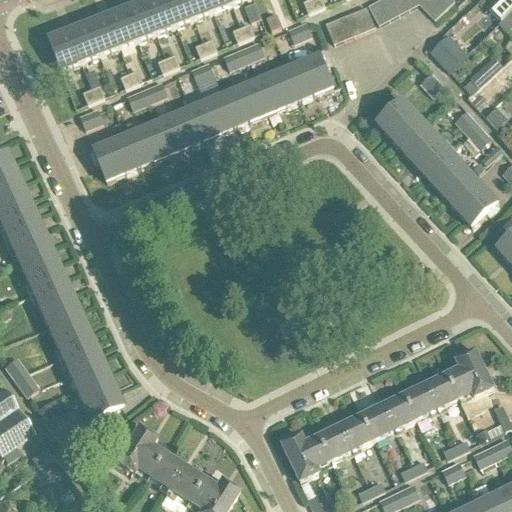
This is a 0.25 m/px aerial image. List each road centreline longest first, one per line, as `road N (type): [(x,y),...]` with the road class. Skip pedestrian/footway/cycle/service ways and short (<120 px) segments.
road 1 (residential): [(243,432),(486,310)]
road 2 (residential): [(333,142),(87,239)]
road 3 (residential): [(87,239),(151,372),(243,432)]
road 4 (residential): [(486,310),(333,142)]
road 5 (residential): [(0,50),(87,239)]
road 6 (residential): [(438,38),(333,142)]
